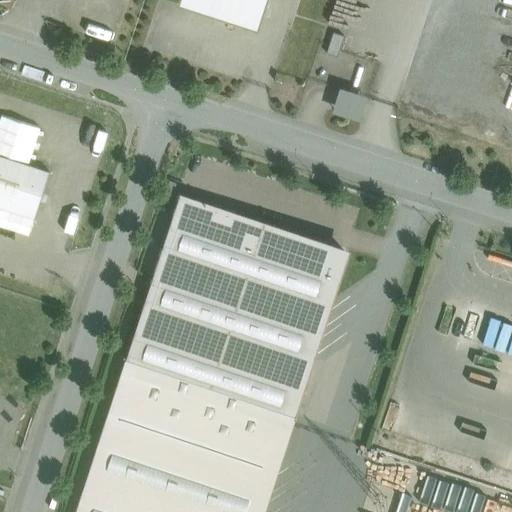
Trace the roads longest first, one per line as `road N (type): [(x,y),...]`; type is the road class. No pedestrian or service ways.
road 1 (unclassified): [(32,511),(171,101)]
road 2 (unclassified): [(511,211),(171,101)]
road 3 (unclassified): [(171,101),(0,46)]
